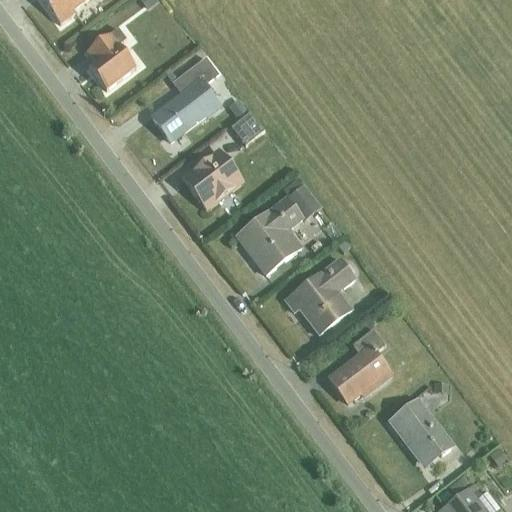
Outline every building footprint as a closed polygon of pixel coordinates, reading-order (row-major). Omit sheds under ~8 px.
[(41,0),(61,27),(76,16),(74,14),(92,0),(41,0)] [(159,3),(156,0),(141,0),(140,1),(148,12),(159,3)] [(118,31),(88,55),(96,65),(89,70),(107,93),(136,71),(119,48),(127,42),(118,31)] [(182,99),(153,121),(171,145),(205,119),(208,123),(223,111),(217,103),(219,102),(208,87),(220,79),(206,61),(174,85),(173,86),(174,87),(182,99)] [(238,102),(229,109),(240,124),(251,116),(238,102)] [(240,124),(231,130),(246,149),(265,135),(251,116),(240,124)] [(220,153),(182,182),(207,214),(244,185),(220,153)] [(289,201),(238,240),(238,241),(240,240),(268,276),(266,277),(267,278),(303,251),(290,234),(304,224),(305,225),(323,212),(305,188),(303,190),(297,182),(283,193),(289,201)] [(341,261),(286,304),(295,315),(299,312),(320,338),(353,312),(340,295),(357,283),(353,277),(355,275),(355,272),(350,265),(346,265),(345,266),(341,261)] [(361,359),(330,382),(348,406),(360,398),(364,403),(395,379),(376,356),(386,348),(374,332),(353,348),(361,359)] [(420,403),(391,425),(399,436),(402,434),(429,469),(455,449),(420,403)] [(499,451),(490,458),(500,471),(509,464),(499,451)] [(476,485),(442,511),(486,511),(478,501),(473,494),(479,489),(476,485)] [(487,494),(478,501),(486,511),(498,511),(500,511),(487,494)]
